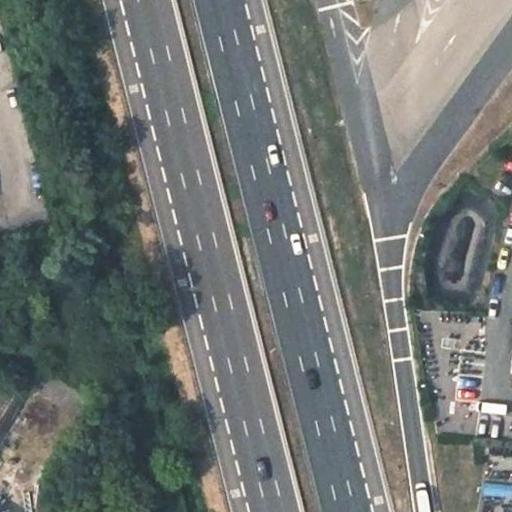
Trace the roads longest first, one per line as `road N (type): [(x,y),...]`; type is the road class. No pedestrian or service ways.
road 1 (trunk): [(145,0),(271,511)]
road 2 (trunk): [(353,511),(228,0)]
road 3 (trunk): [(427,511),(390,248),(325,0)]
